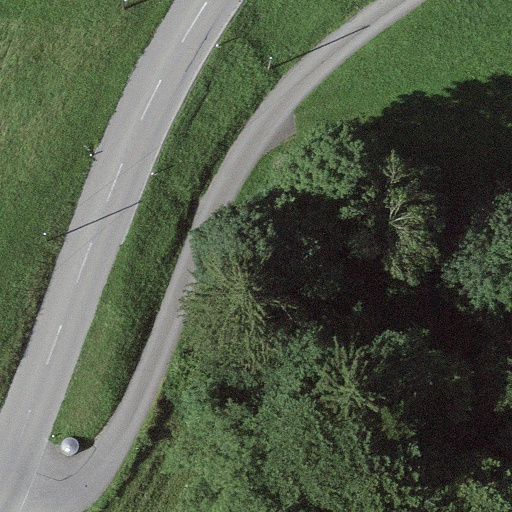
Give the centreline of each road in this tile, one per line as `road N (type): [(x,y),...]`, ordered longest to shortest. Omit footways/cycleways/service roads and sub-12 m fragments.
road 1 (unclassified): [(396,0),(361,20),(279,109),(216,204),(122,462),(74,483),(15,473)]
road 2 (tertiary): [(15,473),(147,92),(206,0)]
